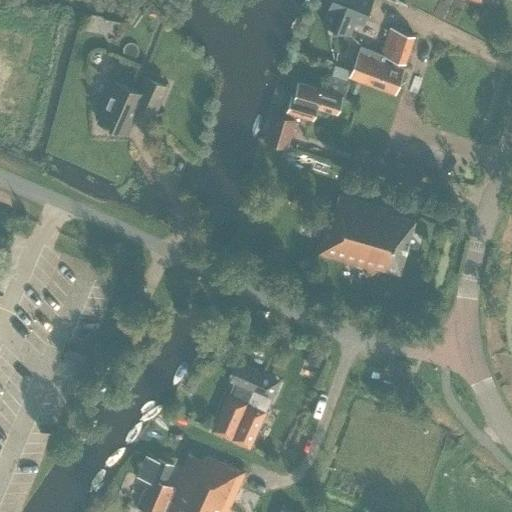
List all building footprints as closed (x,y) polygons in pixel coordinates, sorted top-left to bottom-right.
[(330,0),(321,24),(350,35),(356,22),(363,25),(372,0),(330,0)] [(149,13),(161,15),(162,7),(150,5),(149,13)] [(414,36),(390,28),(381,54),(360,46),(348,77),(394,93),(403,68),(395,65),(396,60),(404,63),(414,36)] [(27,35),(19,54),(29,58),(37,39),(27,35)] [(17,58),(5,89),(21,95),(32,64),(17,58)] [(329,78),(343,83),(348,71),(334,66),(329,78)] [(138,106),(154,113),(165,86),(144,77),(138,91),(113,80),(103,103),(105,104),(97,121),(126,133),(138,106)] [(336,113),(341,95),(298,82),(292,100),(290,99),(286,112),(312,119),(316,107),(336,113)] [(296,120),(272,112),(264,141),(288,148),(296,120)] [(333,212),(330,211),(318,252),(375,269),(376,267),(399,274),(415,219),(391,212),(392,209),(338,193),(333,212)] [(64,362),(81,369),(86,357),(69,350),(64,362)] [(309,351),(304,361),(320,368),(325,358),(309,351)] [(210,430),(248,447),(265,412),(246,403),(249,396),(262,371),(238,360),(229,381),(234,383),(229,394),(227,393),(210,430)] [(152,459),(145,475),(148,476),(136,507),(146,511),(227,511),(244,473),(206,458),(202,459),(187,454),(174,487),(159,481),(167,464),(152,459)]
